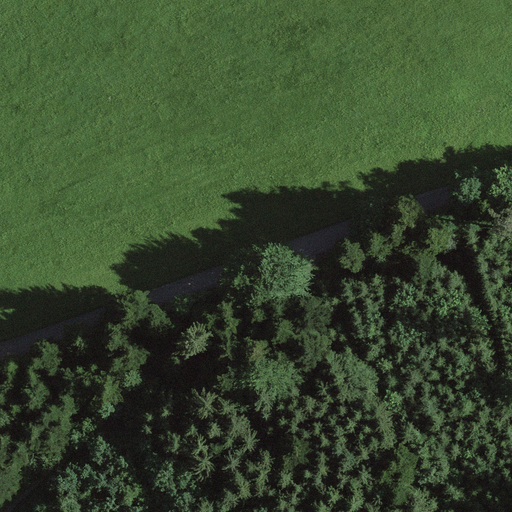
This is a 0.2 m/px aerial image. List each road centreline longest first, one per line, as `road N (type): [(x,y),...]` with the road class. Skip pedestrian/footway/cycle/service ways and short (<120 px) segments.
road 1 (residential): [(0,353),(452,201),(511,189)]
road 2 (track): [(222,277),(89,440),(18,511)]
